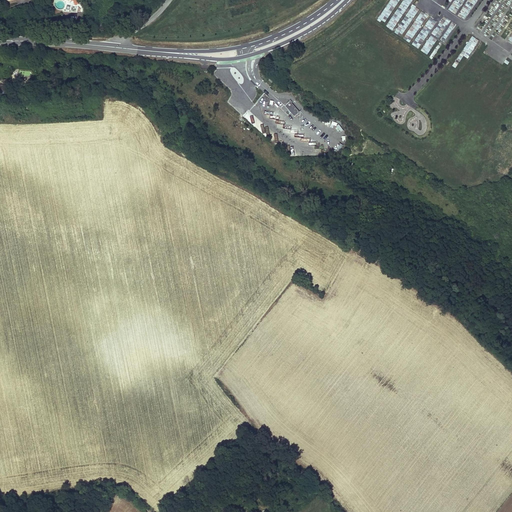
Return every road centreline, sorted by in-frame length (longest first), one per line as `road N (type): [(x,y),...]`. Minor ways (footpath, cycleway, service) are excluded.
road 1 (tertiary): [(152,51),(239,58),(313,27),(347,0)]
road 2 (tertiary): [(333,0),(249,45),(152,51)]
road 3 (tertiary): [(152,51),(0,40)]
